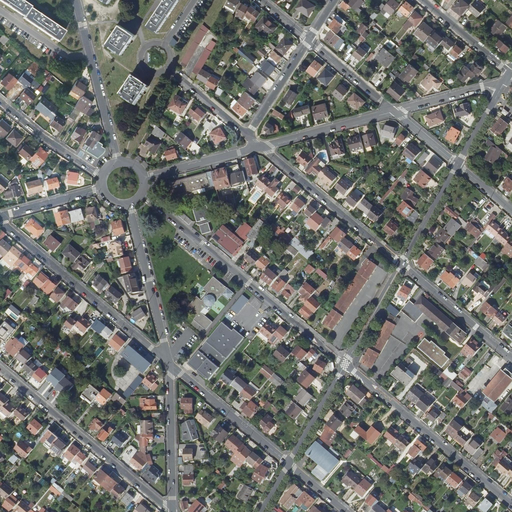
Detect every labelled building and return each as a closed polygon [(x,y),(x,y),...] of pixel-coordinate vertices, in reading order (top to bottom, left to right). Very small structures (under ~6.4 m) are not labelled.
[(58,41),(65,30),(19,0),(0,0),(6,4),(25,17),(24,19),(58,41)] [(180,0),(165,0),(148,26),(158,33),(180,0)] [(236,0),(228,0),(225,5),(224,8),(233,14),(235,11),(240,2),(236,0)] [(312,12),(315,7),(304,0),(301,0),(296,9),(300,12),(301,11),(310,16),(312,12)] [(352,0),(349,5),(350,6),(356,12),(364,2),(367,4),(369,2),(367,0),(352,0)] [(400,5),(393,0),(390,0),(386,6),(384,8),(392,15),(400,5)] [(469,7),(461,0),(460,0),(453,9),(462,16),(469,7)] [(346,10),(350,6),(349,5),(344,1),(340,5),(346,10)] [(414,8),(407,2),(400,10),(408,16),(414,8)] [(485,9),(476,2),(469,10),(478,17),(485,9)] [(237,15),(244,19),(245,18),(250,9),(243,5),(237,15)] [(261,13),(251,7),(250,9),(246,16),(255,23),(261,13)] [(423,18),(415,12),(408,21),(415,27),(423,18)] [(345,25),(347,22),(338,15),(330,27),(339,33),(342,29),(341,29),(345,25)] [(276,26),(264,17),(256,27),(260,30),(263,27),(271,34),(276,26)] [(497,19),(489,30),(497,36),(497,37),(506,26),(497,19)] [(431,28),(424,22),(415,33),(426,41),(427,40),(433,32),(430,30),(431,28)] [(479,32),(484,26),(479,22),(474,28),(479,32)] [(135,35),(120,25),(107,44),(122,54),(135,35)] [(208,34),(210,30),(203,25),(201,29),(207,33),(208,34)] [(364,25),(358,32),(362,35),(367,39),(370,34),(366,31),(368,28),(364,25)] [(201,44),(207,33),(201,30),(197,35),(183,61),(188,64),(200,44),(201,44)] [(440,33),(436,30),(435,31),(433,32),(427,40),(437,49),(441,44),(445,39),(439,34),(440,33)] [(334,46),(341,38),(332,31),(325,39),(334,46)] [(0,41),(4,44),(9,39),(3,34),(0,38),(0,41)] [(511,52),(511,50),(511,49),(497,37),(497,36),(495,39),(499,42),(497,45),(501,47),(500,49),(501,50),(502,49),(507,52),(508,50),(511,52)] [(285,37),(277,47),(270,42),(268,44),(275,50),(283,56),(285,54),(293,43),(285,37)] [(455,44),(447,37),(445,39),(441,44),(445,47),(444,48),(450,52),(454,47),(453,46),(455,44)] [(464,49),(458,44),(450,54),(456,59),(464,49)] [(369,52),(361,46),(359,49),(356,51),(354,54),(361,61),(369,52)] [(193,71),(199,74),(203,68),(212,51),(207,48),(193,71)] [(258,52),(264,57),(267,53),(260,48),(258,52)] [(396,58),(385,49),(377,58),(380,61),(379,62),(383,65),(384,64),(388,67),(396,58)] [(279,62),(283,56),(275,50),(271,55),(279,62)] [(253,63),(257,59),(247,51),(243,55),(253,63)] [(271,73),(277,67),(269,61),(264,67),(271,73)] [(308,72),(315,78),(323,67),(316,62),(308,72)] [(476,63),(471,70),(475,74),(478,76),(484,69),(476,63)] [(33,67),(31,69),(31,70),(36,74),(39,70),(34,65),(33,67)] [(408,80),(411,82),(419,72),(411,65),(402,75),(395,69),(392,72),(395,76),(397,78),(404,84),(408,80)] [(472,77),(475,74),(471,70),(466,66),(458,76),(464,81),(469,75),(472,77)] [(198,76),(208,83),(212,76),(213,74),(203,68),(199,74),(198,76)] [(335,76),(326,69),(319,78),(328,85),(335,76)] [(258,72),(252,79),(261,86),(267,79),(258,72)] [(437,88),(442,83),(439,80),(432,75),(430,73),(422,84),(429,90),(434,85),(437,88)] [(1,83),(8,89),(15,80),(9,74),(1,83)] [(148,86),(133,76),(120,94),(135,105),(148,86)] [(207,84),(213,87),(215,89),(219,81),(212,76),(208,83),(207,84)] [(256,94),(262,87),(261,86),(252,79),(251,78),(246,85),(256,94)] [(37,87),(40,84),(34,79),(31,83),(37,87)] [(87,88),(77,81),(71,90),(81,97),(87,88)] [(406,91),(396,83),(389,92),(399,100),(406,91)] [(347,88),(342,84),(333,94),(341,99),(348,91),(346,89),(347,88)] [(36,97),(26,88),(19,97),(28,105),(36,97)] [(299,95),(290,90),(284,101),(292,106),(299,95)] [(246,91),(238,101),(248,109),(256,99),(246,91)] [(365,102),(354,94),(348,101),(357,109),(360,106),(361,106),(365,102)] [(188,102),(182,99),(177,95),(170,107),(182,114),(188,102)] [(91,104),(81,97),(69,117),(72,119),(78,110),(80,111),(85,114),(89,107),(91,104)] [(47,115),(52,120),(55,115),(57,112),(52,108),(54,107),(43,98),(35,107),(45,116),(47,115)] [(244,114),(248,109),(238,101),(236,99),(232,103),(233,104),(232,105),(244,114)] [(468,103),(462,105),(463,108),(455,110),(457,117),(471,113),(468,103)] [(323,118),(328,116),(325,104),(312,108),(316,120),(323,118)] [(305,114),(311,112),(310,105),(295,108),(297,114),(305,112),(305,114)] [(94,110),(89,107),(85,114),(89,117),(94,110)] [(199,121),(201,119),(203,115),(200,113),(201,111),(198,108),(194,113),(192,110),(190,113),(199,121)] [(286,120),(288,117),(276,110),(274,114),(279,117),(280,116),(286,120)] [(445,121),(441,111),(427,117),(431,127),(445,121)] [(65,122),(55,115),(52,120),(49,124),(59,131),(65,122)] [(10,127),(0,120),(0,119),(0,134),(2,136),(10,127)] [(508,125),(501,119),(491,131),(498,137),(508,125)] [(202,128),(206,130),(207,129),(211,124),(207,121),(202,128)] [(216,126),(212,122),(211,124),(207,129),(210,131),(216,126)] [(273,126),(269,123),(265,128),(266,128),(266,129),(269,132),(269,134),(275,132),(273,126)] [(160,134),(163,131),(157,125),(154,129),(160,134)] [(386,127),(384,126),(382,135),(394,139),(397,130),(386,127)] [(80,130),(77,127),(71,136),(74,139),(74,140),(78,142),(85,131),(81,129),(80,130)] [(461,132),(454,128),(447,139),(455,143),(461,133),(461,132)] [(216,145),(226,140),(220,129),(216,131),(212,133),(210,134),(213,139),(216,145)] [(22,137),(17,133),(16,134),(12,130),(5,139),(14,147),(22,137)] [(405,137),(410,132),(407,130),(392,147),(394,148),(398,144),(400,146),(407,138),(405,137)] [(100,137),(93,132),(85,144),(88,146),(85,151),(97,158),(98,156),(100,154),(101,153),(102,153),(104,151),(103,150),(104,149),(96,144),(100,137)] [(182,132),(175,141),(185,149),(192,141),(182,132)] [(353,152),(364,149),(363,144),(361,138),(361,134),(356,136),(357,138),(350,140),(353,152)] [(373,135),(364,137),(366,143),(368,151),(373,150),(372,146),(376,145),(373,135)] [(161,144),(150,137),(145,145),(151,148),(150,150),(156,154),(161,144)] [(227,141),(226,140),(216,145),(213,139),(210,141),(214,148),(227,141)] [(342,140),(336,141),(337,144),(331,146),(333,156),(340,155),(340,156),(346,154),(342,140)] [(494,171),(506,157),(504,156),(506,154),(493,143),(488,148),(494,153),(485,163),(494,171)] [(404,153),(414,161),(422,152),(412,144),(404,153)] [(24,146),(19,152),(18,152),(28,160),(29,159),(34,153),(24,145),(24,146)] [(46,154),(39,147),(34,153),(29,159),(36,166),(46,154)] [(178,157),(175,149),(166,151),(168,160),(178,157)] [(313,159),(304,152),(297,160),(306,168),(311,161),(313,159)] [(430,155),(426,153),(418,162),(422,165),(430,155)] [(314,171),(319,175),(323,171),(322,170),(326,165),(318,158),(314,163),(311,161),(306,168),(305,169),(308,171),(307,172),(311,175),(314,171)] [(255,159),(246,161),(249,171),(245,172),(247,182),(251,181),(250,177),(259,174),(255,159)] [(443,167),(435,160),(429,167),(437,174),(443,167)] [(239,165),(227,168),(232,186),(234,186),(247,182),(245,172),(241,173),(239,165)] [(337,178),(329,171),(330,170),(326,167),(323,171),(319,175),(319,176),(322,178),(321,179),(325,182),(325,181),(331,186),(337,178)] [(227,168),(212,172),(216,186),(217,190),(232,186),(227,168)] [(412,173),(406,180),(410,183),(414,178),(415,178),(419,174),(412,169),(410,172),(412,173)] [(432,178),(423,170),(415,180),(423,187),(428,182),(429,183),(432,178)] [(212,171),(170,182),(174,196),(211,186),(211,188),(216,186),(212,172),(212,171)] [(66,182),(75,184),(76,173),(68,172),(66,182)] [(268,179),(264,175),(256,184),(266,192),(267,191),(273,184),(267,180),(268,179)] [(57,177),(44,180),(46,186),(47,189),(59,186),(57,177)] [(42,187),(46,186),(44,180),(44,178),(26,182),(29,194),(37,192),(37,191),(43,189),(42,187)] [(273,183),(273,184),(267,191),(273,197),(279,190),(277,187),(281,183),(277,179),(273,183)] [(511,190),(511,181),(509,179),(503,186),(510,192),(511,190)] [(352,188),(343,180),(336,188),(340,192),(341,190),(346,195),(352,188)] [(393,191),(400,181),(398,180),(395,184),(394,185),(391,189),(393,191)] [(17,182),(8,184),(8,185),(9,190),(5,191),(2,194),(4,194),(5,198),(19,195),(17,182)] [(409,188),(402,198),(405,201),(408,203),(409,202),(415,206),(420,199),(413,195),(411,194),(413,190),(409,188)] [(362,199),(354,192),(347,200),(355,207),(362,199)] [(279,203),(286,209),(292,202),(285,196),(281,199),(279,197),(274,203),(277,206),(279,203)] [(293,207),(299,213),(306,205),(299,199),(293,207)] [(375,207),(365,199),(359,207),(369,215),(375,207)] [(407,216),(414,208),(408,203),(405,201),(398,209),(407,216)] [(199,226),(200,225),(203,234),(208,233),(212,232),(209,223),(208,223),(207,220),(210,219),(207,210),(209,210),(207,205),(194,209),(197,221),(198,224),(199,226)] [(306,212),(312,217),(316,213),(317,212),(311,207),(306,212)] [(383,213),(375,207),(369,215),(377,221),(383,213)] [(456,221),(460,217),(447,207),(444,211),(454,219),(456,221)] [(93,209),(86,210),(90,222),(98,219),(95,208),(93,209)] [(81,210),(79,211),(69,213),(72,223),(84,220),(81,210)] [(68,223),(65,212),(56,215),(60,226),(68,223)] [(326,220),(323,216),(322,217),(316,213),(312,217),(311,218),(321,226),(322,225),(326,228),(331,222),(327,219),(326,220)] [(496,216),(492,213),(488,219),(489,220),(486,224),(488,226),(492,221),(496,216)] [(460,217),(456,221),(462,226),(465,228),(466,226),(468,224),(460,217)] [(25,227),(30,231),(37,237),(43,229),(39,227),(41,224),(33,218),(29,220),(27,222),(24,225),(26,226),(25,227)] [(248,239),(255,246),(270,227),(260,219),(252,228),(247,224),(235,237),(226,229),(225,230),(222,228),(213,238),(221,244),(218,247),(231,258),(234,255),(235,256),(239,251),(238,250),(248,239)] [(453,236),(462,226),(456,221),(454,219),(445,229),(452,236),(453,236)] [(116,235),(125,233),(122,221),(113,223),(116,235)] [(484,231),(473,221),(471,223),(482,233),(484,231)] [(502,230),(492,221),(488,226),(486,229),(496,237),(502,230)] [(399,228),(392,222),(385,230),(393,236),(399,228)] [(467,227),(466,226),(465,228),(477,239),(482,233),(471,223),(467,227)] [(280,229),(273,224),(272,226),(270,227),(277,233),(280,229)] [(346,234),(338,228),(331,236),(336,240),(339,237),(342,239),(346,234)] [(441,241),(439,244),(445,249),(447,250),(449,248),(445,245),(452,236),(445,229),(443,228),(435,236),(439,239),(441,241)] [(511,238),(505,233),(506,233),(502,230),(496,237),(495,238),(505,246),(510,240),(511,238)] [(61,244),(52,236),(45,244),(55,251),(61,244)] [(304,245),(295,237),(290,244),(297,250),(299,252),(304,245)] [(331,240),(328,238),(320,247),(323,249),(331,240)] [(355,246),(345,238),(338,245),(348,254),(355,246)] [(11,247),(1,239),(0,239),(0,253),(3,256),(11,247)] [(124,255),(122,242),(113,244),(113,248),(111,248),(111,252),(114,251),(114,253),(105,254),(106,259),(124,255)] [(437,258),(445,249),(439,244),(438,243),(430,252),(437,258)] [(296,252),(297,250),(290,244),(288,246),(296,252)] [(315,254),(304,245),(299,252),(309,260),(315,254)] [(65,253),(75,262),(81,255),(70,246),(65,253)] [(362,252),(355,246),(348,254),(355,259),(362,252)] [(20,255),(11,247),(3,256),(2,257),(7,261),(9,258),(14,263),(20,255)] [(467,252),(477,260),(480,256),(470,248),(469,250),(467,252)] [(261,258),(251,250),(245,258),(254,266),(256,264),(261,258)] [(22,269),(23,271),(24,269),(29,263),(30,262),(25,258),(25,257),(21,253),(20,255),(14,263),(16,265),(15,267),(20,271),(22,269)] [(426,270),(434,260),(426,253),(418,262),(426,270)] [(91,263),(83,256),(73,267),(77,270),(79,267),(84,271),(91,263)] [(475,262),(482,267),(486,262),(480,256),(477,260),(475,262)] [(122,270),(123,274),(134,271),(130,257),(121,260),(123,270),(122,270)] [(270,263),(263,257),(261,258),(256,264),(264,271),(270,263)] [(367,258),(362,264),(364,265),(329,317),(327,315),(323,322),(334,330),(378,265),(367,258)] [(37,269),(29,263),(24,269),(27,271),(26,273),(30,277),(37,269)] [(315,269),(310,264),(305,270),(311,274),(315,269)] [(279,277),(269,268),(262,277),(271,285),(278,277),(279,277)] [(316,271),(326,279),(329,276),(319,268),(316,271)] [(289,272),(285,269),(279,277),(278,277),(280,279),(276,283),(273,286),(280,292),(287,284),(282,280),(289,272)] [(441,277),(454,288),(460,280),(459,280),(462,276),(457,272),(455,275),(452,273),(453,272),(452,270),(449,273),(446,271),(441,277)] [(34,281),(42,288),(48,280),(41,273),(34,281)] [(467,284),(471,287),(479,276),(476,274),(473,276),(470,273),(461,283),(465,286),(467,284)] [(140,293),(136,274),(126,277),(130,294),(135,293),(135,294),(140,293)] [(108,282),(100,277),(96,282),(94,285),(101,290),(108,282)] [(201,298),(202,299),(201,300),(198,297),(188,309),(197,317),(194,321),(207,331),(214,323),(206,317),(212,310),(212,309),(223,296),(229,301),(235,294),(229,289),(227,290),(226,288),(226,287),(214,278),(204,290),(208,293),(207,294),(206,293),(205,293),(204,293),(203,293),(202,294),(202,295),(201,296),(201,297),(201,298)] [(55,285),(48,280),(42,288),(39,291),(44,296),(45,294),(43,293),(45,291),(48,293),(55,285)] [(345,283),(343,280),(341,282),(339,285),(334,291),(336,293),(345,283)] [(487,297),(495,288),(492,286),(490,288),(490,286),(484,282),(482,282),(481,283),(479,282),(473,289),(478,293),(480,291),(487,297)] [(301,299),(306,303),(316,291),(307,283),(300,290),(305,294),(303,296),(301,299)] [(296,290),(289,284),(285,289),(286,290),(283,293),(285,296),(284,297),(287,300),(289,298),(289,299),(296,290)] [(411,289),(404,285),(398,296),(405,300),(411,289)] [(109,297),(112,300),(113,299),(115,301),(122,293),(114,286),(107,294),(110,297),(109,297)] [(65,293),(58,287),(51,296),(58,302),(65,293)] [(11,292),(8,289),(2,296),(5,299),(11,292)] [(244,295),(232,310),(238,315),(250,301),(244,295)] [(78,305),(69,297),(61,306),(64,308),(67,304),(74,310),(78,305)] [(414,305),(409,300),(401,310),(415,322),(424,312),(460,343),(465,337),(464,336),(466,334),(464,332),(423,298),(419,302),(418,301),(414,305)] [(492,316),(494,318),(499,313),(499,312),(487,302),(481,309),(490,317),(492,316)] [(12,304),(9,307),(18,314),(21,311),(12,304)] [(314,312),(306,305),(300,312),(308,318),(314,312)] [(390,305),(386,309),(395,317),(399,312),(390,305)] [(132,314),(136,321),(146,315),(142,308),(132,314)] [(506,319),(499,313),(494,318),(493,320),(500,326),(506,319)] [(359,362),(361,363),(372,369),(391,335),(396,325),(399,319),(396,317),(396,318),(390,315),(387,320),(385,319),(367,352),(365,355),(363,354),(359,362)] [(75,325),(78,323),(74,319),(73,320),(70,317),(65,324),(72,330),(75,325)] [(88,322),(82,317),(78,323),(75,325),(85,333),(91,326),(95,321),(91,318),(88,322)] [(91,326),(101,334),(101,333),(106,328),(103,326),(104,324),(97,319),(95,321),(91,326)] [(233,330),(223,322),(207,342),(208,342),(200,351),(199,351),(188,364),(199,373),(206,379),(207,378),(210,380),(220,368),(219,367),(227,358),(227,359),(245,338),(235,329),(233,330)] [(12,334),(0,323),(0,336),(6,341),(12,334)] [(278,330),(274,327),(273,328),(270,326),(267,323),(260,331),(270,340),(278,330)] [(114,332),(107,327),(106,328),(101,333),(108,339),(114,332)] [(288,333),(281,327),(278,330),(270,340),(269,341),(274,346),(279,340),(281,341),(288,333)] [(109,344),(119,352),(127,342),(117,334),(109,344)] [(19,350),(21,351),(23,349),(27,344),(18,337),(14,342),(11,340),(4,348),(7,350),(6,351),(13,357),(19,350)] [(417,347),(441,368),(449,359),(443,355),(445,353),(431,341),(430,343),(424,338),(417,347)] [(476,344),(471,339),(464,348),(461,351),(466,356),(469,352),(473,356),(480,348),(476,344)] [(123,354),(128,359),(136,350),(130,345),(123,354)] [(291,354),(281,346),(275,354),(284,362),(291,355),(291,354)] [(307,351),(301,346),(298,350),(296,348),(291,354),(291,355),(292,356),(293,355),(301,362),(306,356),(308,355),(306,353),(307,351)] [(96,354),(99,356),(104,350),(101,347),(96,354)] [(19,358),(27,364),(30,360),(33,357),(23,349),(21,351),(16,358),(18,359),(19,358)] [(316,352),(312,349),(308,355),(306,356),(310,360),(316,352)] [(146,359),(136,350),(128,359),(138,367),(146,359)] [(69,352),(64,358),(67,361),(69,358),(78,365),(81,362),(79,360),(75,357),(74,356),(72,355),(69,352)] [(151,363),(146,359),(138,367),(144,372),(151,363)] [(24,368),(33,376),(34,376),(38,370),(40,368),(30,360),(27,364),(24,368)] [(327,364),(319,360),(314,369),(322,373),(327,364)] [(299,365),(306,372),(307,371),(309,369),(301,362),(299,365)] [(416,375),(402,362),(392,374),(400,381),(401,379),(408,385),(416,375)] [(430,367),(440,376),(443,372),(439,369),(433,364),(430,367)] [(275,373),(265,365),(263,368),(273,376),(275,373)] [(471,372),(465,367),(459,375),(465,380),(471,372)] [(38,370),(34,376),(41,382),(47,374),(40,368),(38,370)] [(260,371),(270,379),(273,376),(263,368),(260,371)] [(238,378),(228,370),(221,378),(224,380),(223,381),(227,384),(228,384),(231,386),(233,384),(238,378)] [(511,377),(504,371),(502,370),(483,392),(495,402),(511,381),(511,377)] [(307,371),(306,372),(299,380),(309,387),(316,379),(307,371)] [(285,382),(275,373),(273,376),(283,384),(285,382)] [(443,383),(447,387),(450,383),(453,381),(450,378),(447,376),(444,373),(443,375),(447,378),(443,383)] [(154,377),(149,374),(145,379),(143,381),(150,388),(155,383),(158,379),(154,377)] [(139,375),(122,396),(126,400),(127,401),(143,381),(145,379),(139,375)] [(233,384),(243,392),(249,385),(239,376),(238,378),(233,384)] [(53,377),(48,383),(56,391),(62,384),(63,385),(65,382),(63,380),(60,383),(53,377)] [(425,380),(432,385),(434,382),(428,377),(425,380)] [(462,389),(453,381),(450,383),(460,391),(462,389)] [(88,399),(92,403),(94,402),(102,391),(93,383),(82,396),(87,400),(88,399)] [(251,383),(249,385),(243,392),(241,394),(245,397),(246,396),(251,400),(257,393),(251,387),(253,385),(251,383)] [(346,393),(359,404),(364,398),(365,396),(353,385),(346,393)] [(408,395),(417,403),(425,394),(415,386),(408,395)] [(303,406),(312,395),(304,388),(295,399),(303,406)] [(112,395),(104,389),(102,391),(94,402),(97,405),(100,401),(104,404),(112,395)] [(437,399),(428,390),(425,394),(417,403),(417,404),(426,412),(433,404),(437,399)] [(463,395),(459,392),(453,400),(462,408),(472,397),(467,393),(466,392),(463,395)] [(6,398),(0,393),(0,406),(2,409),(9,402),(9,401),(6,398)] [(511,394),(501,408),(508,414),(511,409),(511,394)] [(123,403),(126,400),(122,396),(120,395),(117,398),(123,403)] [(141,409),(156,409),(157,404),(155,404),(155,396),(144,396),(144,399),(141,399),(141,409)] [(367,401),(364,398),(359,404),(362,407),(367,401)] [(192,399),(183,399),(183,409),(186,409),(186,413),(193,413),(192,399)] [(347,417),(357,406),(349,400),(340,411),(347,417)] [(258,408),(251,401),(248,406),(244,411),(251,417),(258,408)] [(487,407),(493,412),(498,406),(491,401),(487,407)] [(12,404),(9,402),(2,409),(1,411),(9,418),(16,410),(11,406),(12,404)] [(295,419),(303,410),(295,403),(287,412),(295,419)] [(443,412),(433,404),(426,412),(425,414),(434,422),(441,414),(443,412)] [(471,412),(474,415),(480,407),(477,405),(471,412)] [(30,414),(27,411),(26,412),(20,407),(15,413),(24,421),(30,414)] [(202,410),(196,417),(198,420),(199,420),(208,427),(215,418),(206,411),(205,412),(202,410)] [(274,417),(269,413),(262,422),(266,426),(265,428),(270,432),(276,424),(271,420),(274,417)] [(445,417),(441,414),(434,422),(430,427),(434,430),(445,417)] [(343,423),(334,416),(328,424),(336,431),(343,423)] [(104,424),(97,418),(90,427),(94,431),(97,427),(100,430),(104,424)] [(43,427),(35,420),(28,428),(32,431),(30,433),(35,437),(43,427)] [(139,434),(142,434),(154,434),(154,427),(152,427),(152,421),(142,420),(142,426),(139,426),(139,434)] [(199,439),(196,430),(194,431),(191,420),(190,420),(186,422),(187,424),(183,425),(183,430),(186,439),(193,440),(193,442),(199,439)] [(453,437),(456,434),(458,431),(459,432),(462,428),(454,421),(446,431),(453,437)] [(492,436),(500,443),(511,430),(502,422),(500,423),(507,429),(505,433),(502,431),(500,433),(495,429),(493,432),(494,433),(492,436)] [(108,424),(106,426),(98,435),(105,441),(115,429),(108,424)] [(331,447),(338,434),(336,432),(327,424),(325,427),(326,428),(321,438),(329,445),(331,447)] [(229,433),(219,425),(212,434),(222,442),(229,433)] [(359,426),(356,431),(365,439),(372,444),(381,434),(373,427),(368,433),(359,426)] [(455,438),(465,446),(472,438),(467,434),(470,431),(464,426),(462,429),(459,432),(457,435),(455,438)] [(397,432),(395,430),(391,427),(385,435),(395,443),(401,435),(397,432)] [(59,439),(49,431),(41,440),(51,448),(59,439)] [(119,432),(112,440),(116,443),(118,444),(117,444),(122,448),(128,440),(119,432)] [(154,434),(144,434),(144,446),(148,446),(148,439),(154,439),(154,434)] [(406,438),(402,434),(401,435),(395,443),(404,451),(411,443),(405,439),(406,438)] [(239,439),(233,435),(226,444),(236,453),(243,444),(238,440),(239,439)] [(65,445),(59,439),(51,448),(60,456),(68,447),(65,445)] [(340,455),(332,448),(328,452),(321,445),(323,443),(319,439),(317,442),(316,441),(306,454),(319,464),(312,473),(322,481),(329,472),(330,473),(340,461),(337,459),(340,455)] [(416,458),(422,450),(423,451),(427,447),(418,440),(415,444),(416,445),(409,453),(415,458),(416,458)] [(466,449),(469,452),(470,451),(475,454),(480,448),(482,446),(474,440),(466,449)] [(26,458),(34,449),(28,444),(27,446),(21,441),(15,448),(26,458)] [(247,447),(243,444),(236,453),(234,455),(244,463),(247,460),(252,454),(246,449),(247,448),(247,447)] [(66,455),(73,461),(80,452),(81,451),(74,445),(66,455)] [(193,448),(185,449),(185,459),(194,459),(193,448)] [(484,451),(480,448),(475,454),(473,455),(473,456),(476,459),(484,451)] [(505,455),(506,456),(508,454),(503,450),(502,452),(498,449),(494,455),(497,458),(493,464),(497,467),(501,461),(500,460),(505,455)] [(88,458),(80,452),(73,461),(72,462),(75,464),(77,461),(82,465),(88,458)] [(254,452),(253,453),(252,454),(247,460),(254,466),(256,464),(259,466),(261,464),(264,460),(261,458),(258,455),(254,452)] [(9,460),(14,464),(19,458),(14,454),(9,460)] [(147,463),(138,456),(136,459),(144,467),(147,463)] [(373,465),(364,457),(359,463),(368,471),(373,465)] [(425,466),(416,458),(415,458),(409,466),(419,474),(425,466)] [(425,466),(433,473),(439,466),(435,463),(436,461),(432,458),(425,466)] [(497,467),(506,475),(508,473),(511,468),(511,467),(503,460),(501,461),(497,467)] [(98,470),(88,462),(84,468),(81,471),(86,476),(89,472),(93,476),(98,470)] [(152,464),(149,466),(152,468),(147,475),(156,482),(160,477),(160,475),(158,473),(160,471),(152,464)] [(224,472),(231,478),(233,476),(238,470),(231,464),(224,472)] [(262,482),(268,471),(263,468),(264,465),(261,464),(259,466),(258,468),(253,477),(262,482)] [(441,475),(447,480),(448,480),(453,473),(443,464),(435,474),(439,478),(441,475)] [(194,465),(185,465),(186,485),(191,485),(191,481),(195,481),(194,465)] [(92,483),(98,489),(102,485),(109,476),(102,470),(92,483)] [(352,485),(357,489),(364,481),(352,472),(347,479),(344,482),(348,486),(349,485),(350,484),(352,485)] [(229,481),(219,473),(219,474),(217,476),(227,484),(229,481)] [(448,480),(457,488),(463,481),(453,473),(448,480)] [(67,481),(70,484),(76,476),(73,474),(67,481)] [(116,482),(109,476),(102,485),(109,490),(116,482)] [(373,486),(365,480),(364,481),(357,489),(356,490),(364,496),(373,486)] [(461,489),(468,495),(473,489),(469,486),(470,485),(467,482),(461,489)] [(0,488),(0,494),(7,500),(12,494),(14,491),(5,483),(1,487),(0,488)] [(126,490),(119,484),(112,492),(120,498),(126,490)] [(248,501),(254,489),(248,485),(245,484),(239,497),(248,501)] [(282,502),(290,508),(304,491),(295,484),(285,497),(286,498),(282,502)] [(315,500),(306,492),(300,500),(309,507),(315,500)] [(127,508),(129,510),(134,505),(131,503),(135,499),(128,493),(122,500),(129,505),(127,508)] [(467,501),(474,507),(481,499),(474,493),(467,501)] [(20,500),(16,496),(15,497),(12,494),(7,500),(5,502),(3,505),(9,511),(12,508),(13,508),(13,509),(20,500)] [(223,499),(218,495),(213,501),(218,505),(223,499)] [(365,511),(371,511),(378,504),(380,502),(373,496),(367,502),(371,505),(365,511)] [(423,506),(425,504),(417,497),(414,500),(422,507),(423,506)] [(22,501),(16,508),(19,511),(20,511),(29,511),(31,509),(35,505),(32,502),(28,506),(22,501)] [(205,507),(198,501),(190,511),(191,511),(202,511),(201,511),(205,507)] [(480,508),(485,511),(486,511),(493,504),(489,501),(487,503),(485,501),(480,508)] [(70,506),(77,511),(78,511),(81,509),(73,503),(70,506)]
